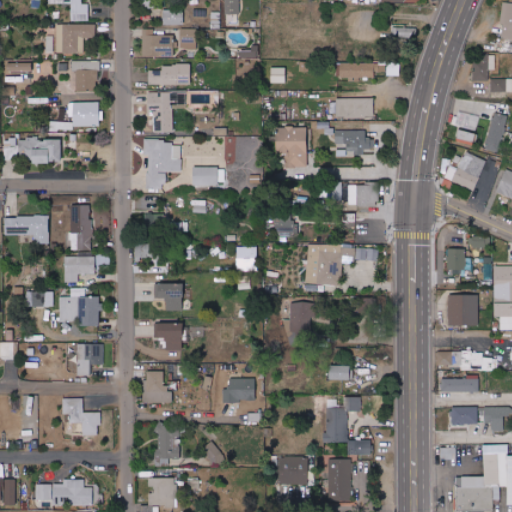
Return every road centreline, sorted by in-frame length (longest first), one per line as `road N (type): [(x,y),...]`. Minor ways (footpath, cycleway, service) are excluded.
road 1 (residential): [(129,511),(122,0)]
road 2 (tertiary): [(414,511),(413,189)]
road 3 (tertiary): [(416,174),(428,102),(463,0)]
road 4 (residential): [(0,457),(128,458)]
road 5 (residential): [(0,390),(128,390)]
road 6 (residential): [(0,183),(126,183)]
